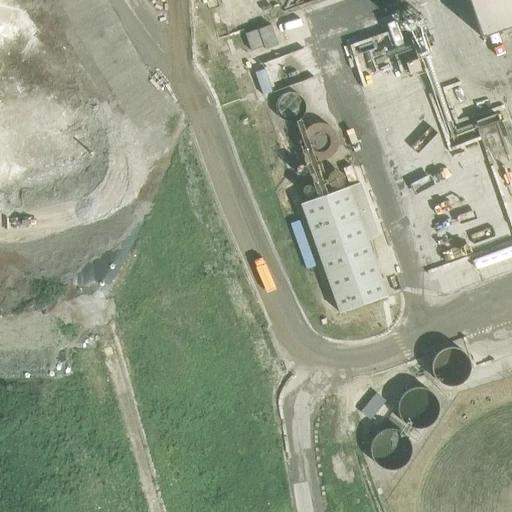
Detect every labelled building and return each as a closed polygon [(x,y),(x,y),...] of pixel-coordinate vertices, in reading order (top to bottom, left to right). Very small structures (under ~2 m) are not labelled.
[(511,0),(467,0),(480,37),(511,25),(511,0)] [(394,58),(414,49),(410,40),(406,42),(398,25),(390,29),(384,15),(343,33),(354,58),(376,48),(385,67),(396,62),(394,58)] [(271,24),(244,33),(250,50),(262,46),(264,49),(279,44),(271,24)] [(278,60),(306,50),(303,40),(256,57),(264,77),(266,77),(270,86),(274,85),(270,72),(281,68),(278,60)] [(306,107),(306,106),(305,100),(302,95),(297,92),(290,91),(286,92),(281,95),(277,100),(276,106),(277,111),(280,116),(285,120),(291,121),(297,120),(302,116),(305,112),(306,107)] [(336,141),(336,140),(336,136),(335,132),(331,127),(325,124),(318,123),(311,124),(307,128),(303,133),(302,140),(303,146),(306,152),(310,155),(317,157),(324,156),(328,155),(331,152),(335,148),(336,141)] [(387,149),(393,165),(455,141),(450,126),(387,149)] [(396,163),(439,305),(511,282),(511,192),(493,198),(475,139),(396,163)] [(358,183),(299,203),(338,313),(385,296),(365,240),(377,235),(358,183)] [(397,468),(419,426),(426,430),(443,398),(411,381),(397,407),(381,398),(371,415),(381,421),(365,452),(397,468)]
